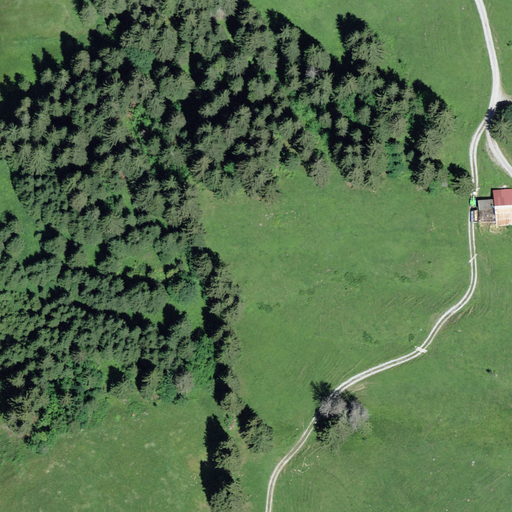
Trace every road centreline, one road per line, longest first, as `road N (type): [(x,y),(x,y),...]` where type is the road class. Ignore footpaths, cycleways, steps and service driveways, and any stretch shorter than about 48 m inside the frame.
road 1 (track): [(268,511),(271,478),(338,393),(422,352),(471,288),(474,144),(488,119)]
road 2 (track): [(511,172),(493,145),(495,74),(478,0)]
